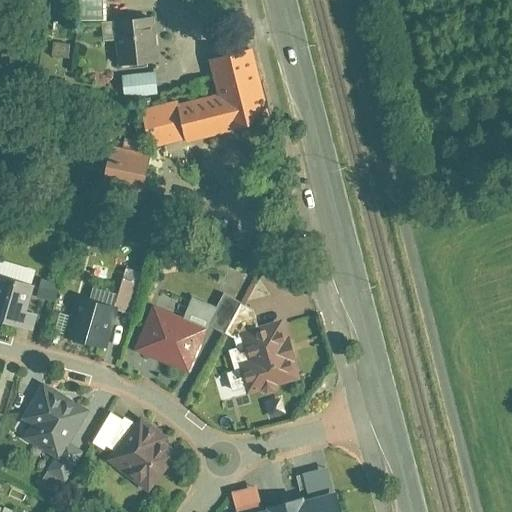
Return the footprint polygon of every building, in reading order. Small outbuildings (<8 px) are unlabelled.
[(76,0),(76,18),(102,17),(101,0),(76,0)] [(152,67),(148,19),(85,26),(88,47),(113,44),(115,71),(152,67)] [(142,110),(149,146),(261,125),(257,104),(255,93),(251,71),(249,60),(247,51),(210,58),(218,96),(211,97),(142,110)] [(120,76),(121,99),(154,98),(152,74),(120,76)] [(105,156),(97,187),(136,197),(144,166),(105,156)] [(112,313),(130,318),(141,278),(123,273),(112,313)] [(0,279),(0,326),(23,334),(37,291),(0,279)] [(40,284),(34,301),(52,307),(58,290),(40,284)] [(218,295),(205,322),(222,330),(234,303),(218,295)] [(74,299),(62,339),(98,350),(110,310),(74,299)] [(150,309),(133,353),(182,372),(199,328),(150,309)] [(229,350),(235,370),(244,367),(250,389),(297,375),(281,323),(234,337),(237,347),(229,350)] [(34,387),(14,435),(55,452),(75,404),(34,387)] [(133,426),(104,464),(144,494),(173,457),(133,426)] [(46,475),(61,485),(81,457),(65,446),(46,475)] [(300,475),(305,498),(261,508),(256,488),(231,494),(234,511),(335,511),(326,469),(300,475)] [(73,495),(63,507),(68,511),(82,511),(87,507),(73,495)]
